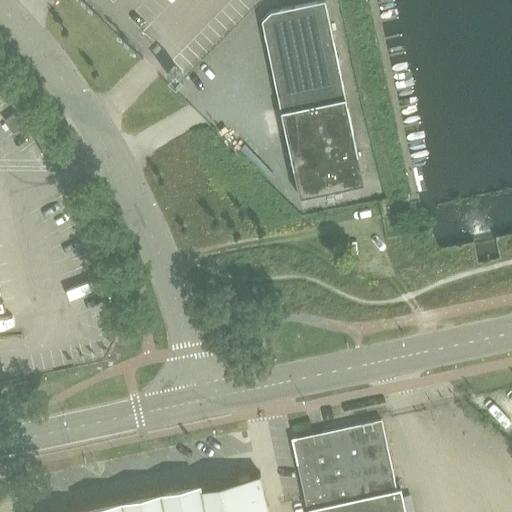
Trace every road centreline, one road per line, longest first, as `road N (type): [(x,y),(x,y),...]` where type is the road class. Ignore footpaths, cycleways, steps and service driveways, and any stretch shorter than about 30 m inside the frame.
road 1 (unclassified): [(201,399),(138,208),(69,93),(0,9)]
road 2 (tertiary): [(201,399),(511,333)]
road 3 (tertiary): [(0,442),(201,399)]
